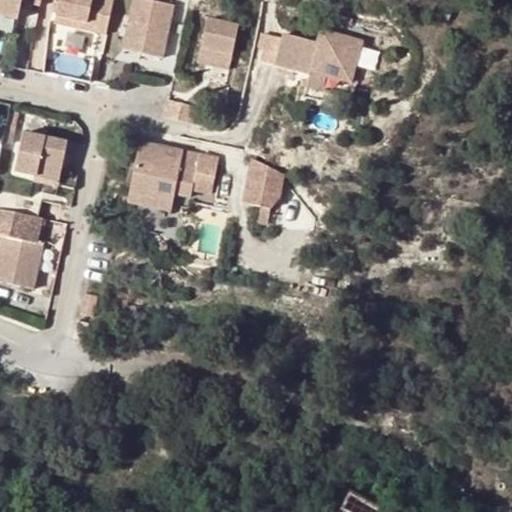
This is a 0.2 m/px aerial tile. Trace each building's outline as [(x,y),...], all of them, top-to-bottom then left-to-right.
[(39,5),(11,0),(0,0),(0,24),(16,27),(19,13),(37,17),(39,5)] [(104,36),(108,18),(111,0),(57,0),(52,25),(104,36)] [(129,0),(125,21),(167,29),(172,6),(144,0),(129,0)] [(228,70),(238,24),(206,17),(196,63),(211,66),(228,70)] [(119,48),(161,57),(167,29),(125,21),(119,48)] [(327,50),(331,36),(317,32),(313,46),(327,50)] [(349,88),(360,44),(331,36),(327,50),(313,46),(279,37),(278,42),(272,68),(271,70),(306,79),(307,77),(323,82),(349,88)] [(272,68),(278,42),(258,37),(254,51),(260,52),(257,66),(272,68)] [(110,85),(116,57),(100,53),(95,82),(110,85)] [(225,84),(228,70),(211,66),(208,80),(225,84)] [(319,96),(323,82),(307,77),(306,79),(302,93),(319,96)] [(162,119),(188,123),(191,107),(166,102),(162,119)] [(9,147),(15,114),(9,113),(1,146),(9,147)] [(56,179),(66,140),(22,130),(14,168),(56,179)] [(205,198),(213,160),(138,143),(129,190),(172,200),(174,193),(189,196),(189,195),(205,198)] [(269,212),(278,200),(282,178),(249,162),(241,208),(258,210),(267,212),(269,212)] [(129,190),(127,201),(170,211),(172,200),(129,190)] [(0,206),(38,215),(41,201),(0,192),(0,206)] [(0,279),(32,287),(43,243),(36,242),(42,216),(38,215),(0,206),(0,233),(3,234),(0,248),(0,279)] [(264,229),(267,212),(258,210),(254,227),(264,229)] [(92,316),(95,298),(83,296),(80,313),(92,316)] [(388,511),(350,492),(339,511),(388,511)]
